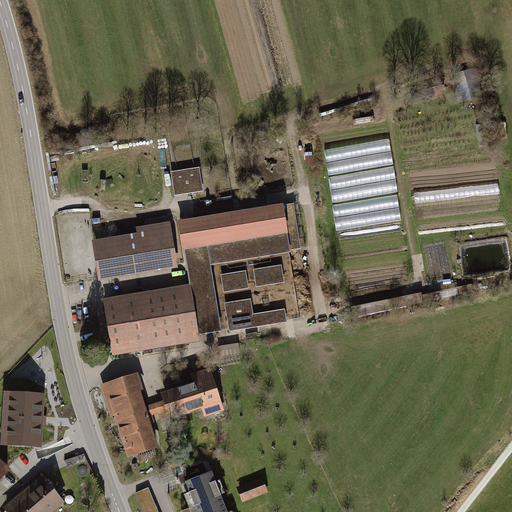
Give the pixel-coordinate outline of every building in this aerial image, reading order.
[(325,153),(327,164),(391,152),(389,141),(325,153)] [(328,171),(330,183),(395,173),(393,160),(328,171)] [(196,169),(169,174),(173,197),(200,192),(196,169)] [(332,192),(334,204),(397,192),(395,181),(332,192)] [(330,210),(332,222),(400,211),(398,199),(330,210)] [(191,286),(200,342),(223,338),(212,268),(291,256),(291,252),(302,250),(295,206),(284,208),(284,206),(181,221),(191,286)] [(334,242),(403,229),(401,219),(332,232),(334,242)] [(100,282),(179,269),(171,224),(136,230),(137,235),(94,242),(100,282)] [(402,239),(338,251),(340,262),(404,249),(402,239)] [(254,272),(256,288),(284,284),(281,268),(254,272)] [(223,294),(248,290),(245,273),(220,276),(223,294)] [(113,355),(200,342),(191,286),(105,299),(113,355)] [(472,287),(424,297),(425,302),(473,292),(472,287)] [(421,295),(352,309),(354,318),(423,304),(421,295)] [(225,306),(230,333),(287,323),(285,311),(254,316),(251,301),(225,306)] [(128,460),(158,450),(150,425),(200,410),(203,420),(224,413),(210,367),(189,374),(191,382),(161,391),(164,402),(147,407),(137,375),(100,386),(110,419),(114,417),(128,460)] [(42,396),(4,393),(0,445),(39,447),(42,396)] [(0,480),(10,471),(0,461),(0,480)] [(191,509),(183,511),(229,511),(228,511),(224,511),(219,498),(225,496),(218,480),(214,481),(210,471),(180,482),(191,509)] [(53,511),(64,503),(42,477),(3,510),(3,511),(53,511)] [(237,489),(243,504),(269,495),(263,479),(259,481),(237,489)] [(158,511),(148,487),(135,493),(143,511),(158,511)]
